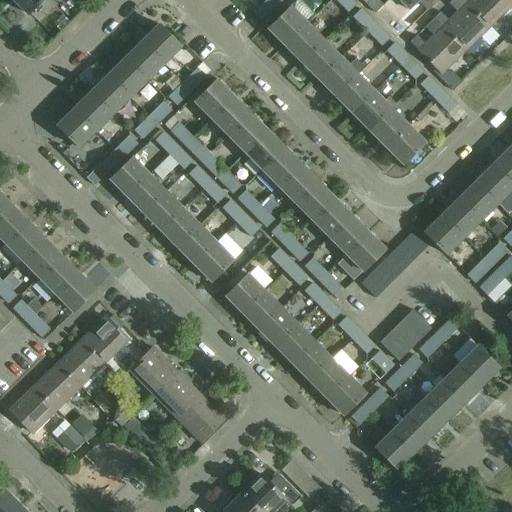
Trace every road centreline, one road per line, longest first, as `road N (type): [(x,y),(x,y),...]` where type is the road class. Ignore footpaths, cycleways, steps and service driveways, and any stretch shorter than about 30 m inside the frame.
road 1 (residential): [(188,0),(384,193),(418,188),(511,98)]
road 2 (residential): [(270,395),(0,123)]
road 3 (residential): [(149,511),(270,395)]
road 4 (residential): [(386,511),(270,395)]
road 5 (residential): [(417,511),(511,415)]
